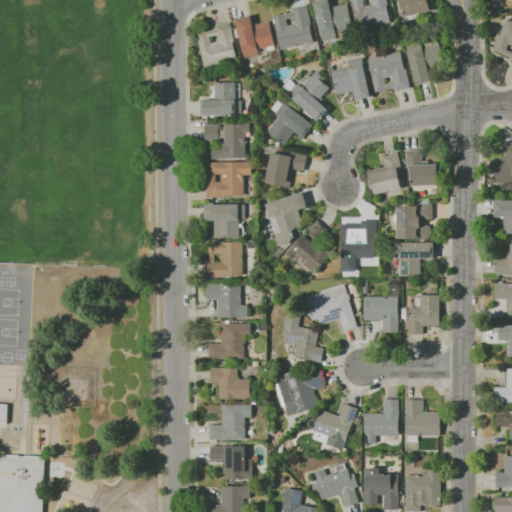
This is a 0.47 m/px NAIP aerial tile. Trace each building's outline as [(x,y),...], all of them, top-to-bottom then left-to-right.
[(314,1),(319,0),(329,0),(331,7),(349,4),(354,32),(336,36),(337,38),(322,41),(314,1)] [(351,0),(388,0),(389,4),(387,5),(391,23),(371,27),(370,22),(357,24),(351,0)] [(395,0),(435,0),(438,12),(424,15),(424,11),(399,16),(395,0)] [(274,16),(293,12),(293,8),(308,5),(312,24),(310,24),(314,42),(280,49),(274,16)] [(236,19),(251,16),(253,25),(271,22),(276,45),(259,49),(260,55),(244,58),(236,19)] [(507,18),(511,20),(511,61),(510,61),(511,57),(493,49),(507,18)] [(197,33),(216,30),(215,25),(232,22),(236,42),(235,42),(238,61),(218,65),(217,63),(204,66),(197,33)] [(408,51),(440,43),(444,59),(429,62),(433,80),(416,84),(408,51)] [(411,88),(396,91),(395,87),(377,91),(369,58),(402,50),(411,88)] [(332,70),(363,63),(371,96),(356,100),(354,90),(337,94),(332,70)] [(319,121),(289,94),(299,83),(300,84),(309,74),(312,76),(318,70),(328,79),(326,82),(331,87),(319,100),(330,110),(319,121)] [(202,99),(215,99),(215,82),(237,82),(237,99),(243,99),(243,115),(202,115),(202,99)] [(271,108),(278,99),(283,104),(276,112),(271,108)] [(314,125),(304,137),(296,131),(286,144),(268,130),(279,117),(276,114),(285,102),(314,125)] [(220,124),(204,123),(204,139),(219,140),(220,124)] [(224,123),(250,123),(250,132),(246,132),(246,157),(211,157),(211,147),(222,147),(222,142),(224,142),(224,123)] [(511,143),(511,189),(501,193),(494,172),(495,171),(491,159),(507,154),(504,146),(511,143)] [(290,188),(266,182),(273,149),(290,153),(291,151),(308,155),(305,171),(294,168),(290,188)] [(406,150),(423,150),(423,160),(429,160),(429,164),(442,164),(442,184),(427,185),(410,186),(410,167),(407,168),(406,150)] [(370,170),(385,167),(382,156),(399,152),(402,168),(400,169),(403,182),(401,183),(402,188),(376,194),(370,170)] [(211,162),(252,162),(252,174),(244,174),(244,195),(232,195),(232,197),(207,197),(207,182),(211,182),(211,162)] [(266,204),(305,192),(309,206),(299,209),(304,226),(293,230),(295,237),(290,242),(278,245),(266,204)] [(511,234),(504,234),(504,215),(495,215),(495,200),(511,200),(511,234)] [(397,238),(397,207),(402,208),(402,205),(414,205),(414,203),(433,203),(433,218),(424,218),(424,225),(430,225),(430,227),(431,227),(431,236),(429,236),(429,239),(397,238)] [(205,204),(245,204),(245,219),(240,219),(240,238),(215,238),(215,219),(205,219),(205,204)] [(341,224),(362,224),(362,221),(379,221),(379,253),(357,253),(357,271),(341,271),(341,224)] [(283,253),(302,233),(316,245),(322,238),(335,250),(315,272),(296,256),(292,261),(283,253)] [(511,275),(498,275),(498,258),(507,259),(507,238),(511,238),(511,275)] [(210,242),(244,242),(244,275),(233,275),(233,277),(206,277),(206,262),(210,262),(210,242)] [(394,242),(435,243),(435,259),(422,258),(422,276),(394,275),(394,242)] [(206,281),(248,281),(248,294),(242,294),(242,305),(248,305),(248,317),(218,317),(218,298),(206,298),(206,281)] [(349,285),(355,282),(358,291),(352,293),(349,285)] [(494,282),(511,282),(511,318),(506,318),(507,300),(494,299),(494,282)] [(306,296),(346,283),(355,311),(353,311),(358,326),(344,331),(340,318),(320,324),(319,319),(314,320),(306,296)] [(410,307),(420,307),(421,295),(441,295),(441,326),(424,325),(424,334),(409,334),(410,307)] [(364,296),(400,297),(400,331),(383,330),(383,320),(364,319),(364,296)] [(221,323),(251,323),(251,335),(246,335),(246,358),(208,358),(208,343),(221,343),(221,323)] [(322,362),(296,357),(298,345),(284,343),(288,324),(319,330),(316,346),(325,347),(322,362)] [(498,324),(511,324),(511,356),(506,356),(506,338),(498,338),(498,324)] [(210,367),(239,367),(239,379),(251,379),(251,398),(219,398),(219,382),(210,382),(210,367)] [(511,404),(496,404),(496,388),(507,388),(507,367),(511,367),(511,404)] [(276,383),(286,379),(285,374),(294,372),(295,377),(321,369),(326,386),(314,390),(319,406),(290,415),(287,405),(283,407),(276,383)] [(365,413),(384,413),(384,399),(399,399),(399,435),(377,435),(377,442),(365,442),(365,413)] [(407,399),(424,399),(424,412),(441,412),(441,435),(407,435),(407,399)] [(359,408),(342,451),(326,444),(330,435),(314,429),(322,409),(339,416),(345,402),(359,408)] [(0,403),(9,404),(8,423),(0,422),(0,403)] [(223,404),(253,404),(253,417),(247,417),(247,439),(210,439),(210,424),(223,424),(223,404)] [(497,411),(511,411),(511,445),(509,445),(509,426),(497,425),(497,411)] [(210,445),(248,445),(248,460),(246,460),(246,468),(253,468),(253,479),(226,479),(226,460),(210,460),(210,445)] [(47,454),(44,511),(0,511),(0,453),(31,454),(47,454)] [(505,456),(511,456),(511,487),(497,487),(497,471),(505,472),(505,456)] [(322,499),(314,472),(325,469),(328,475),(336,473),(334,464),(345,460),(347,468),(349,468),(351,475),(356,473),(360,487),(355,488),(359,502),(346,506),(341,493),(322,499)] [(400,509),(385,509),(384,494),(379,494),(379,504),(365,505),(364,468),(381,468),(381,474),(400,474),(400,509)] [(406,475),(428,475),(428,469),(444,468),(445,504),(437,504),(436,506),(430,506),(428,504),(421,504),(421,511),(406,511),(406,475)] [(222,485),(250,485),(250,498),(247,498),(247,511),(208,511),(208,504),(222,504),(222,485)] [(282,511),(287,487),(303,489),(300,504),(319,507),(318,511),(282,511)] [(494,511),(495,496),(511,496),(511,511),(494,511)]
